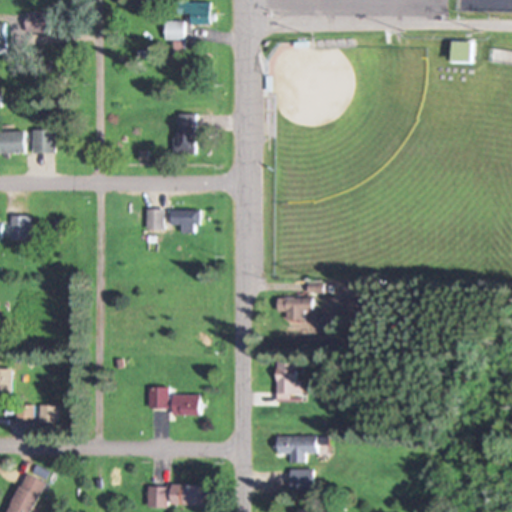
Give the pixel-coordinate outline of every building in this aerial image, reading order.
[(177,14),(189,14),(189,25),(211,25),(211,2),(177,2),(177,14)] [(25,31),(50,31),(50,13),(25,13),(25,31)] [(164,40),(183,40),(183,20),(164,20),(164,40)] [(195,114),(177,114),(177,154),(195,154),(195,114)] [(25,130),(0,129),(0,152),(25,153),(25,130)] [(55,129),(33,129),(33,152),(55,152),(55,129)] [(147,230),(164,230),(164,209),(147,209),(147,230)] [(181,233),(194,233),(194,225),(200,225),(200,210),(171,210),(171,225),(181,225),(181,233)] [(30,215),(11,215),(11,240),(30,240),(30,215)] [(305,319),(306,312),(314,312),(314,298),(278,297),(278,319),(305,319)] [(302,399),(302,359),(278,359),(278,399),(302,399)] [(0,400),(8,400),(8,368),(0,368),(0,400)] [(150,387),(150,409),(170,409),(170,387),(150,387)] [(201,395),(173,395),(173,415),(201,416),(201,395)] [(41,406),(41,423),(58,423),(58,406),(41,406)] [(279,436),(279,454),(292,454),(292,462),(307,462),(307,453),(328,454),(328,436),(279,436)] [(34,511),(47,482),(26,474),(9,511),(34,511)] [(173,506),(203,506),(204,485),(173,485),(173,506)] [(149,509),(169,509),(169,486),(149,486),(149,509)]
